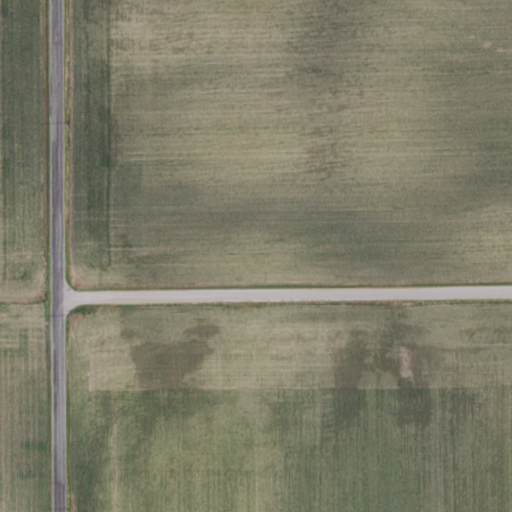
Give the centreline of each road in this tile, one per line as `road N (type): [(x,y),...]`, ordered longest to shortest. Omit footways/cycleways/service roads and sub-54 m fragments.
road 1 (tertiary): [(58,511),(54,0)]
road 2 (residential): [(57,298),(511,289)]
